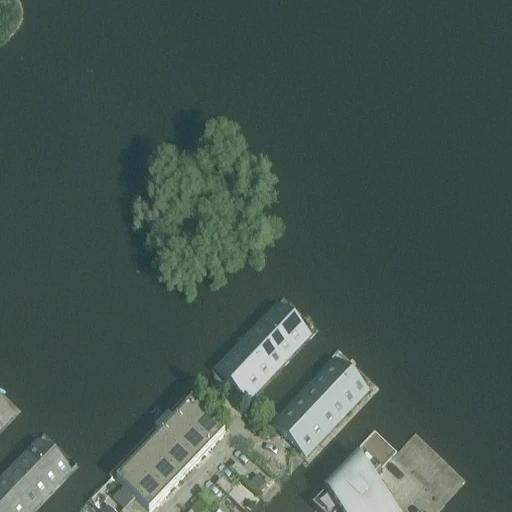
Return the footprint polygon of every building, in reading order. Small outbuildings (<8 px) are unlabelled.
[(275,320),(222,375),(246,397),(299,342),(275,320)] [(333,375),(280,430),(304,452),(357,397),(333,375)] [(224,436),(195,408),(192,405),(176,421),(209,452),(224,436)] [(209,452),(176,421),(161,436),(194,468),(209,452)] [(194,468),(161,436),(146,452),(179,483),(194,468)] [(179,483),(146,452),(131,468),(164,499),(179,483)] [(388,507),(371,481),(381,471),(372,463),(363,454),(337,481),(345,491),(353,501),(361,511),(390,511),(391,511),(388,507)] [(36,455),(0,492),(0,511),(26,511),(60,477),(36,455)] [(247,476),(236,466),(230,472),(241,483),(247,476)] [(151,511),(164,499),(131,468),(116,484),(145,511),(151,511)] [(345,491),(337,481),(312,508),(315,511),(361,511),(353,501),(345,491)] [(232,492),(222,482),(216,488),(226,498),(232,492)] [(213,511),(217,508),(207,497),(201,504),(209,511),(213,511)]
